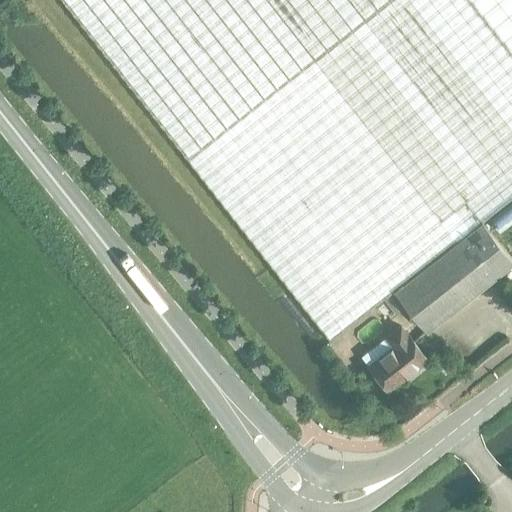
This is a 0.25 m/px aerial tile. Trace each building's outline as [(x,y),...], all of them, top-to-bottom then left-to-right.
[(62,0),(330,339),(511,194),(511,66),(461,0),(62,0)] [(511,0),(462,0),(511,65),(511,0)] [(511,263),(511,258),(482,220),(394,289),(427,331),(511,263)] [(394,291),(384,298),(396,313),(406,306),(394,291)] [(392,344),(368,362),(389,388),(427,358),(400,323),(385,335),(392,344)]
